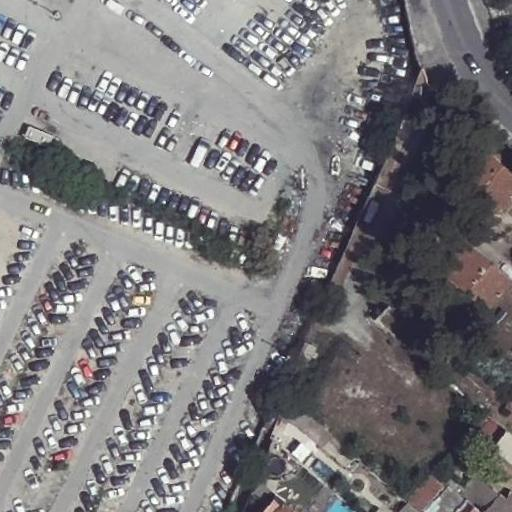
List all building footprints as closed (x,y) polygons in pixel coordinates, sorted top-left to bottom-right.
[(476,190),(473,193),(496,213),(511,195),(511,175),(473,142),(462,156),(469,161),(458,175),(476,190)] [(455,178),(473,193),(476,190),(458,175),(455,178)] [(463,289),(460,293),(484,313),(509,284),(460,242),(450,255),(456,261),(445,274),(463,289)] [(442,278),(460,293),(463,289),(445,274),(442,278)] [(269,437),(277,443),(288,417),(302,429),(310,418),(287,398),(269,437)] [(511,434),(483,409),(468,425),(493,447),(490,451),(511,469),(511,434)] [(310,418),(302,429),(323,446),(331,436),(310,418)] [(294,458),(303,465),(314,453),(305,446),(294,458)] [(473,475),(460,490),(456,494),(468,505),(486,485),(473,475)] [(511,511),(511,495),(509,493),(502,500),(486,485),(468,505),(456,494),(460,490),(456,486),(448,495),(426,477),(406,500),(407,500),(419,511),(511,511)] [(261,499),(269,489),(260,481),(251,492),(261,499)] [(418,511),(419,511),(407,500),(397,511),(418,511)] [(296,511),(283,501),(278,508),(270,503),(262,511),(296,511)]
